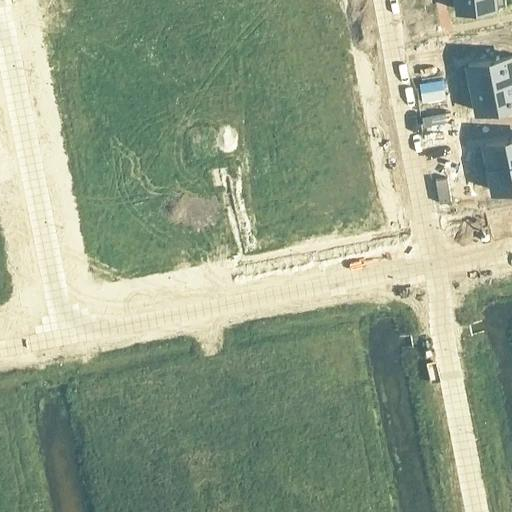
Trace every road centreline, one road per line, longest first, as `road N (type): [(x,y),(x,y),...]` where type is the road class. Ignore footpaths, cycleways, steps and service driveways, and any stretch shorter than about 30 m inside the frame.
road 1 (residential): [(66,336),(435,265)]
road 2 (residential): [(66,336),(0,0)]
road 3 (residential): [(384,0),(435,265)]
road 4 (residential): [(435,265),(479,511)]
